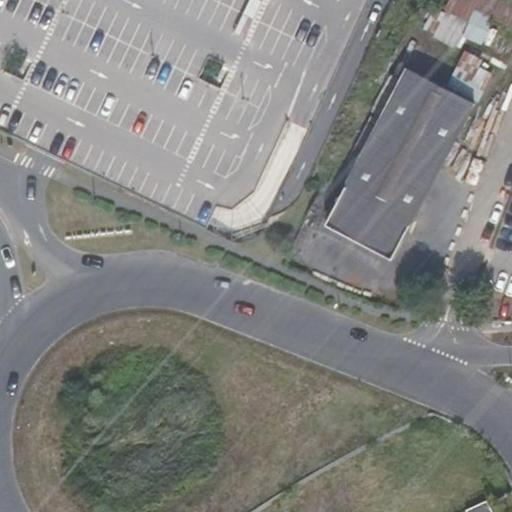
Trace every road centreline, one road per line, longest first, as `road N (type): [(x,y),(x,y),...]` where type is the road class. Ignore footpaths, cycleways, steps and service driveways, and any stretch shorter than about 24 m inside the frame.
road 1 (primary): [(425,365),(204,281),(145,274),(93,284)]
road 2 (unclassified): [(93,284),(53,256),(0,176)]
